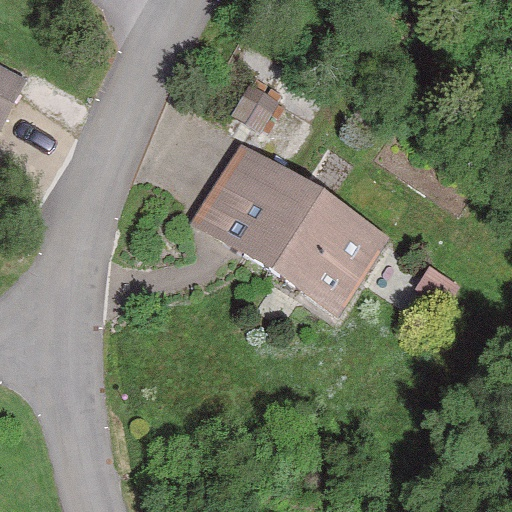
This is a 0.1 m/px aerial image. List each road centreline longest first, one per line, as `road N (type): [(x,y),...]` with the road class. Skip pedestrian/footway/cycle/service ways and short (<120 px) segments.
road 1 (residential): [(70,306),(97,181),(185,0)]
road 2 (residential): [(95,511),(72,398),(70,306)]
